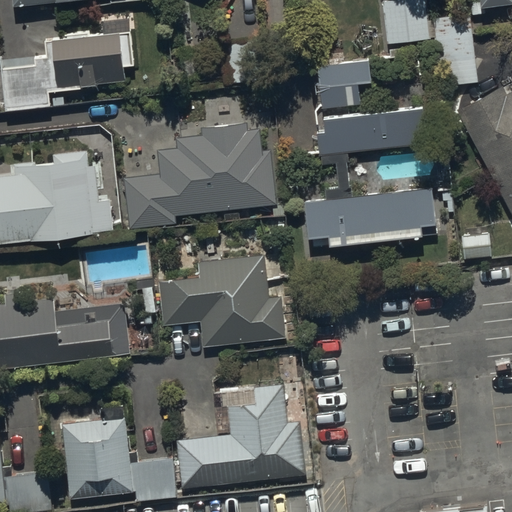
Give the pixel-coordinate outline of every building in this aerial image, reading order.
[(427,0),(411,0),(385,3),(389,45),(432,41),(427,0)] [(511,0),(483,0),(484,9),(511,5),(511,0)] [(472,15),(435,19),(444,87),(480,83),(472,15)] [(193,50),(178,51),(181,83),(198,82),(196,50),(211,49),(209,20),(191,21),(193,50)] [(5,69),(9,112),(53,107),(52,94),(86,90),(86,89),(99,87),(99,86),(128,83),(123,36),(50,43),(51,59),(37,61),(38,66),(5,69)] [(223,41),(227,85),(268,82),(264,37),(223,41)] [(371,61),(319,67),(324,110),(363,106),(360,86),(374,84),(371,61)] [(511,94),(509,96),(504,87),(459,111),(495,178),(511,168),(511,94)] [(424,112),(328,123),(330,135),(321,136),(325,165),(339,164),(342,190),(327,192),(328,202),(307,205),(311,242),(332,239),(333,250),(426,239),(426,237),(439,236),(438,228),(439,228),(435,188),(356,197),(355,187),(352,187),(350,164),(352,164),(351,154),(428,146),(424,112)] [(126,179),(132,230),(179,224),(178,217),(279,205),(273,150),(265,151),(263,128),(251,130),(251,122),(203,128),(204,136),(178,139),(179,149),(160,151),(162,175),(126,179)] [(0,245),(117,233),(113,200),(102,201),(99,166),(92,167),(91,151),(55,155),(56,165),(40,167),(39,163),(16,165),(17,176),(0,178),(0,245)] [(511,210),(511,168),(495,178),(511,210)] [(492,235),(464,238),(467,260),(494,257),(492,235)] [(161,283),(166,327),(203,323),(206,349),(289,339),(284,298),(273,299),(267,255),(201,263),(202,278),(161,283)] [(128,303),(59,311),(58,300),(27,303),(26,293),(7,295),(9,306),(0,306),(0,370),(134,355),(128,303)] [(179,442),(184,490),(311,478),(305,422),(291,423),(288,385),(256,388),(258,405),(229,408),(232,436),(179,442)] [(65,426),(73,501),(138,494),(139,504),(181,499),(176,459),(142,463),(140,452),(132,453),(127,408),(103,410),(105,421),(65,426)] [(0,508),(10,507),(10,511),(54,511),(56,511),(51,474),(16,478),(14,468),(6,468),(0,421),(0,420),(0,508)]
